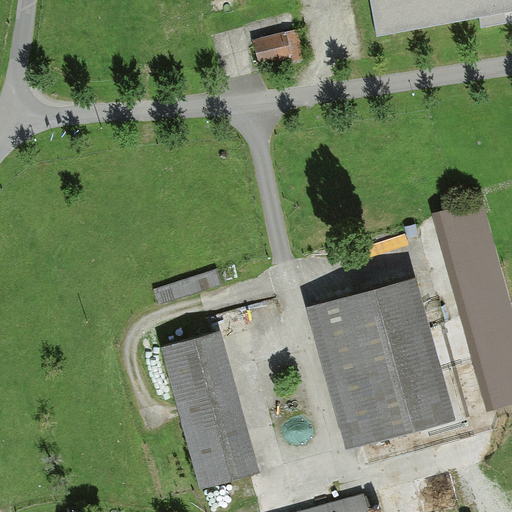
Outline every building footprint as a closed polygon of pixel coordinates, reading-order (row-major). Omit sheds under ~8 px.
[(511,0),(369,0),(377,38),(511,13),(511,0)] [(295,28),(252,39),(260,69),(303,57),(295,28)] [(431,217),(487,411),(511,403),(511,310),(481,203),(431,217)] [(217,267),(157,284),(161,298),(221,282),(217,267)] [(347,449),(454,417),(414,281),(306,313),(347,449)] [(161,347),(197,487),(258,472),(222,332),(161,347)] [(367,511),(362,493),(299,511),(367,511)]
